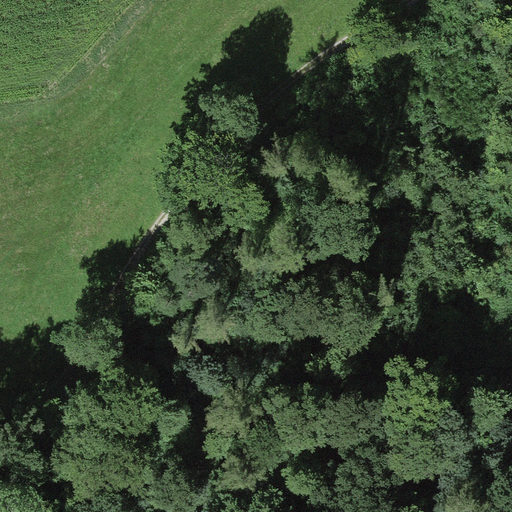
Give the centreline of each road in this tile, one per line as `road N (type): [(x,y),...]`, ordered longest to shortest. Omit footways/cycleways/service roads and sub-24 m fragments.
road 1 (track): [(414,0),(261,95),(142,248),(54,396),(21,410),(0,407)]
road 2 (track): [(426,511),(511,364)]
